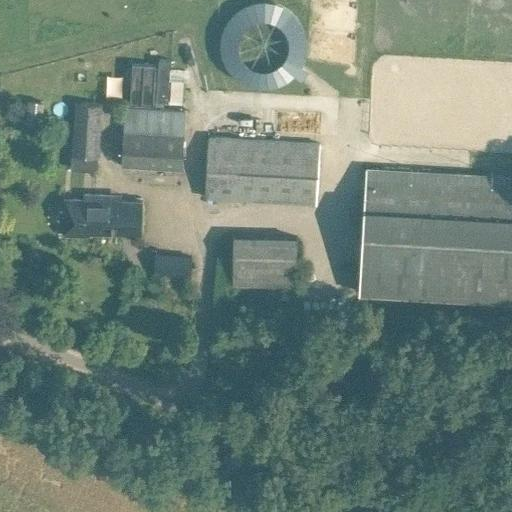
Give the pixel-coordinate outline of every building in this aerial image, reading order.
[(168,101),(171,58),(158,58),(156,105),(163,105),(163,100),(168,101)] [(153,104),(155,64),(132,62),(130,102),(153,104)] [(170,101),(184,101),(185,77),(172,76),(170,101)] [(55,101),(56,79),(40,79),(40,101),(55,101)] [(72,153),(98,155),(102,102),(75,100),(72,153)] [(183,167),(185,133),(186,108),(126,104),(124,129),(122,164),(183,167)] [(206,196),(317,203),(321,141),(225,135),(225,132),(214,131),(214,134),(209,134),(206,196)] [(511,173),(367,165),(359,292),(511,301),(511,173)] [(84,198),(65,198),(64,234),(89,235),(89,231),(142,233),(143,200),(106,199),(106,194),(84,193),(84,198)] [(210,251),(211,233),(162,231),(161,250),(210,251)] [(234,235),(233,263),(233,283),(297,284),(298,236),(234,235)] [(198,276),(199,256),(149,252),(148,272),(198,276)]
